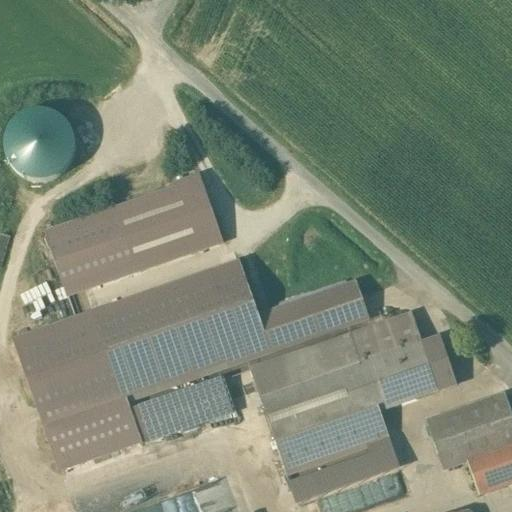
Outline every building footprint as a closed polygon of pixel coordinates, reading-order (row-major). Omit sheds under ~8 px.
[(92,169),(71,108),(14,127),(35,188),(92,169)] [(199,182),(46,236),(69,299),(222,245),(199,182)] [(240,268),(94,318),(126,407),(368,322),(355,284),(257,318),(240,268)] [(411,316),(251,371),(288,476),(367,448),(388,441),(378,412),(456,385),(440,339),(422,345),(411,316)] [(126,407),(94,318),(16,346),(60,472),(139,444),(126,407)] [(224,381),(130,414),(141,445),(235,412),(224,381)] [(511,420),(504,397),(427,424),(444,472),(467,464),(511,448),(511,420)] [(370,456),(290,484),(298,506),(312,502),(398,472),(388,441),(367,448),(370,456)] [(511,448),(467,464),(479,498),(511,486),(511,448)]
